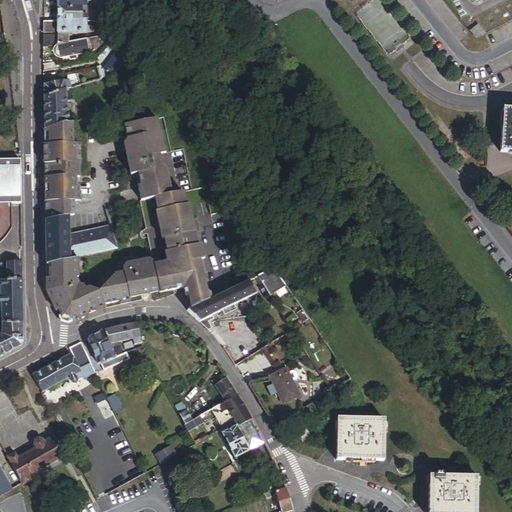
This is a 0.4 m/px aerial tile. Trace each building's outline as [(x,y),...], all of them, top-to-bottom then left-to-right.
[(85,5),(88,5),(90,3),(90,1),(89,0),(54,0),(54,12),(80,12),(85,12),(85,5)] [(97,0),(97,9),(105,9),(105,0),(97,0)] [(97,26),(105,26),(105,9),(97,9),(97,26)] [(54,26),(80,26),(80,12),(54,12),(54,26)] [(42,37),(54,37),(54,26),(42,26),(42,37)] [(86,44),(97,42),(97,38),(67,43),(67,40),(70,39),(70,38),(85,38),(85,26),(80,26),(54,26),(54,37),(54,39),(43,39),(42,51),(86,44)] [(97,42),(105,40),(105,26),(97,26),(97,38),(97,42)] [(468,38),(473,45),(482,39),(477,32),(468,38)] [(75,60),(89,58),(86,44),(42,51),(42,65),(71,61),(75,60)] [(104,81),(112,79),(125,62),(128,58),(126,56),(117,52),(103,71),(101,72),(104,81)] [(43,75),(56,72),(55,66),(42,68),(43,75)] [(43,85),(57,82),(56,76),(43,78),(43,85)] [(113,104),(121,100),(114,84),(106,87),(113,104)] [(43,101),(65,93),(63,85),(43,89),(43,101)] [(43,124),(66,119),(65,93),(43,101),(43,124)] [(500,152),(511,152),(511,109),(503,109),(500,152)] [(138,204),(149,258),(146,263),(124,268),(122,269),(128,287),(132,301),(157,295),(158,297),(185,291),(190,314),(197,311),(225,296),(223,284),(234,281),(221,218),(210,220),(204,191),(191,194),(182,153),(170,155),(163,122),(151,125),(148,110),(121,115),(126,142),(125,143),(123,146),(130,178),(133,177),(139,204),(138,204)] [(43,132),(66,127),(66,119),(43,124),(43,132)] [(44,154),(71,148),(71,126),(66,127),(43,132),(44,154)] [(76,167),(78,167),(78,148),(71,148),(44,154),(44,204),(57,204),(74,200),(73,180),(76,180),(76,167)] [(0,244),(5,240),(11,232),(11,208),(20,208),(19,164),(0,164),(0,244)] [(68,220),(72,219),(72,204),(74,204),(74,200),(57,204),(44,204),(45,224),(68,220)] [(46,268),(69,263),(68,238),(68,220),(45,224),(46,268)] [(75,262),(117,252),(110,230),(74,237),(68,238),(69,263),(75,262)] [(74,283),(75,281),(75,262),(69,263),(46,268),(46,299),(49,304),(74,298),(95,294),(87,291),(85,292),(84,289),(79,287),(76,288),(74,283)] [(6,285),(21,284),(21,265),(6,267),(6,279),(6,285)] [(99,293),(128,287),(122,269),(120,271),(121,276),(113,277),(114,285),(105,286),(99,293)] [(272,299),(287,290),(275,270),(260,279),(266,289),(269,294),(272,299)] [(236,312),(260,299),(252,282),(225,296),(197,311),(190,314),(187,315),(203,328),(210,325),(226,317),(236,312)] [(22,327),(22,309),(21,284),(6,285),(0,285),(0,306),(0,312),(0,321),(0,325),(22,327)] [(82,316),(83,320),(105,308),(105,307),(129,302),(129,301),(132,301),(128,287),(99,293),(95,294),(74,298),(79,316),(82,316)] [(82,316),(79,316),(74,298),(49,304),(55,314),(57,314),(61,322),(69,324),(76,321),(77,323),(83,320),(82,316)] [(226,317),(228,321),(238,316),(236,312),(226,317)] [(305,326),(310,322),(304,313),(299,316),(305,326)] [(22,347),(22,341),(22,327),(0,325),(0,328),(0,338),(8,355),(16,352),(19,350),(22,347)] [(211,337),(215,335),(210,325),(203,328),(211,337)] [(102,335),(116,360),(128,355),(126,351),(123,352),(122,349),(119,349),(115,351),(113,346),(132,343),(133,348),(141,346),(137,327),(111,332),(102,335)] [(118,366),(119,368),(131,362),(128,355),(116,360),(102,335),(88,342),(87,344),(90,350),(94,351),(97,359),(96,362),(99,367),(102,368),(108,365),(111,369),(118,366)] [(8,355),(0,338),(0,359),(3,358),(8,355)] [(78,346),(87,363),(97,359),(94,351),(90,350),(87,344),(88,342),(78,346)] [(78,373),(90,368),(87,363),(78,346),(67,352),(70,361),(71,360),(78,373)] [(309,357),(304,349),(300,351),(306,359),(309,357)] [(102,368),(99,367),(96,362),(97,359),(87,363),(90,368),(95,377),(104,372),(105,374),(119,368),(118,366),(111,369),(108,365),(102,368)] [(76,382),(76,381),(81,379),(82,381),(84,382),(87,382),(95,377),(90,368),(78,373),(71,360),(70,361),(64,363),(63,362),(53,367),(52,365),(46,368),(39,372),(40,374),(31,378),(40,395),(69,380),(71,385),(73,385),(74,385),(76,384),(76,382)] [(287,405),(304,397),(290,370),(274,378),(277,386),(282,395),(287,405)] [(215,389),(225,405),(238,398),(224,377),(218,381),(221,385),(215,389)] [(171,404),(177,400),(168,384),(162,388),(171,404)] [(275,398),(282,395),(277,386),(270,389),(275,398)] [(200,419),(219,408),(213,397),(194,408),(200,419)] [(264,445),(238,398),(225,405),(221,408),(224,414),(229,412),(236,424),(220,433),(236,461),(264,445)] [(121,413),(114,400),(107,403),(114,416),(121,413)] [(179,419),(184,428),(192,424),(187,414),(179,419)] [(192,424),(184,428),(188,435),(203,426),(199,420),(192,424)] [(337,465),(384,466),(384,424),(338,424),(337,465)] [(297,438),(301,445),(309,440),(304,433),(297,438)] [(201,444),(208,440),(204,435),(198,439),(201,444)] [(29,484),(27,479),(60,460),(52,446),(45,449),(43,446),(42,443),(38,442),(34,444),(33,448),(37,455),(29,459),(19,464),(14,457),(7,460),(22,487),(29,484)] [(139,467),(144,476),(176,459),(171,449),(139,467)] [(119,490),(144,476),(139,467),(138,466),(113,480),(119,490)] [(11,492),(0,472),(0,498),(0,499),(11,492)] [(428,511),(476,511),(477,479),(443,478),(437,478),(435,478),(429,478),(428,511)] [(291,511),(286,492),(276,495),(278,504),(280,510),(280,511),(291,511)]
